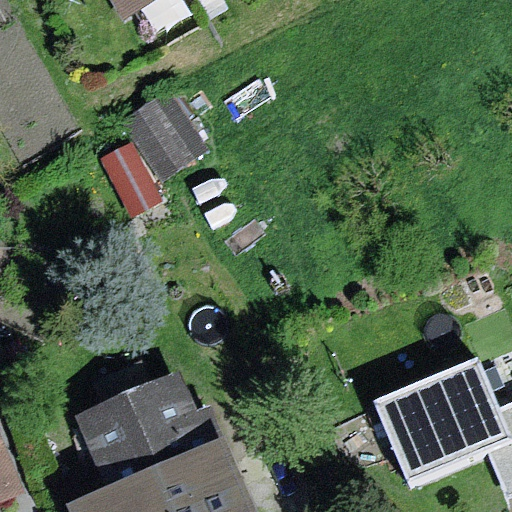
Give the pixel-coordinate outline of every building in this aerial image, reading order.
[(104,0),(122,31),(180,0),(104,0)] [(204,150),(168,96),(129,122),(164,176),(204,150)] [(486,366),(380,411),(416,495),(497,461),(511,496),(511,410),(506,413),(486,366)] [(179,386),(79,430),(111,503),(89,511),(265,511),(238,449),(229,453),(203,393),(185,401),(179,386)] [(0,511),(5,511),(24,505),(0,448),(0,511)]
